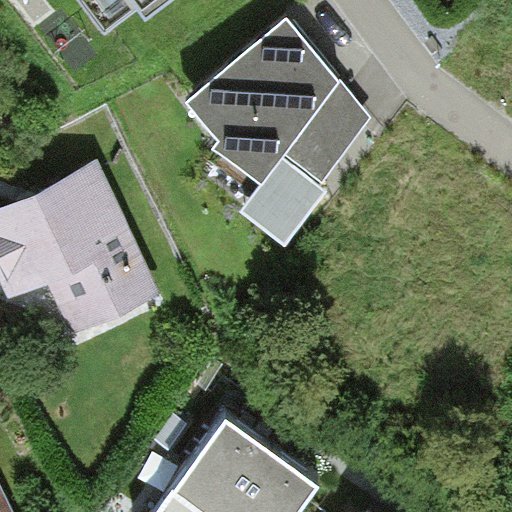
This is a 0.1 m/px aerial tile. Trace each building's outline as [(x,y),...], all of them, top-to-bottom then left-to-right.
[(124,0),(88,0),(102,18),(124,0)] [(371,110),(286,1),(189,77),(220,118),(212,126),(263,176),(281,154),(319,181),(371,110)] [(64,323),(147,287),(90,157),(0,196),(0,287),(1,290),(42,273),(64,323)] [(296,511),(318,481),(283,458),(263,444),(227,418),(161,511),(296,511)] [(0,511),(22,511),(0,463),(0,511)]
